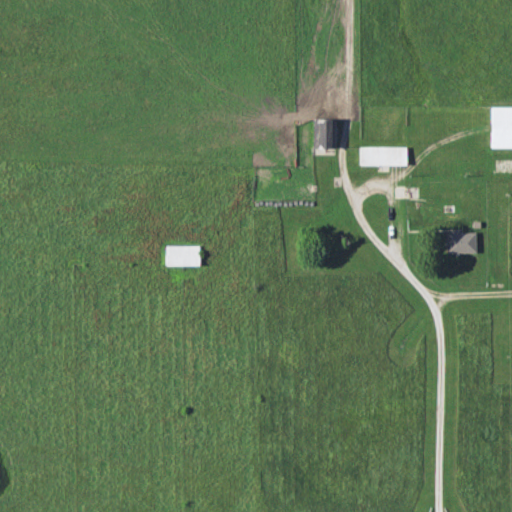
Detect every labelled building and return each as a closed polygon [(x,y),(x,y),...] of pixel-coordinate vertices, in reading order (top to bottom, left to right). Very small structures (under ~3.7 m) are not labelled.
[(511,105),(490,105),(489,146),(511,146),(511,105)] [(333,146),(332,118),(313,119),(314,147),(333,146)] [(405,164),(405,146),(358,146),(358,164),(405,164)] [(445,252),(475,251),(475,231),(445,232),(445,252)] [(198,264),(199,244),(164,244),(164,264),(198,264)]
